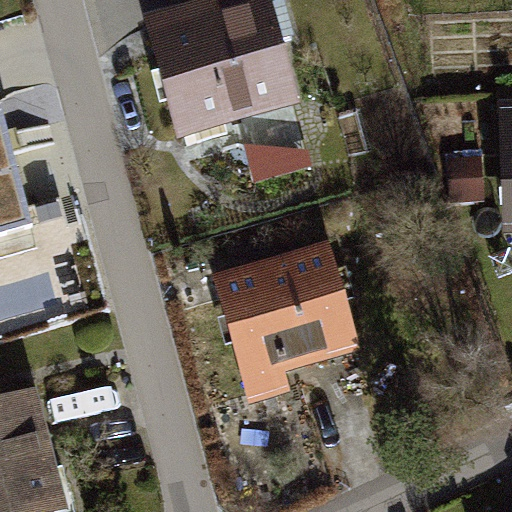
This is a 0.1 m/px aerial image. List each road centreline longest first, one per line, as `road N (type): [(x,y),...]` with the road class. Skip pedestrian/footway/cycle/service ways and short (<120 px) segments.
road 1 (residential): [(60,0),(195,511)]
road 2 (residential): [(366,511),(511,442)]
